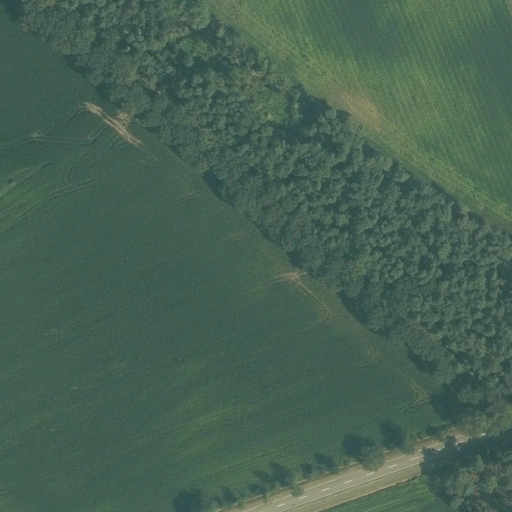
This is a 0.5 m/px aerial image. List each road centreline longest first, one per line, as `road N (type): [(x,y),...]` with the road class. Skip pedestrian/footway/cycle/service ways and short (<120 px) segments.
road 1 (track): [(52,0),(511,415)]
road 2 (secondary): [(511,426),(268,511)]
